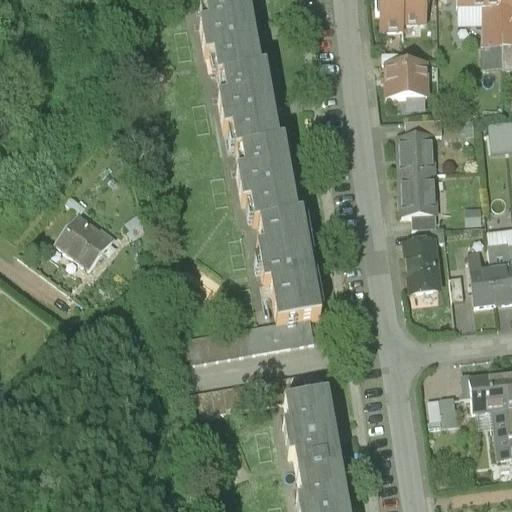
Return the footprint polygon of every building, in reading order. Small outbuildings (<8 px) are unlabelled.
[(216,83),(221,82),(258,76),(244,0),(202,8),(206,30),(198,31),(204,64),(212,62),(216,83)] [(401,36),(401,29),(400,0),(378,0),(379,36),(401,36)] [(400,0),(401,29),(424,29),(422,0),(400,0)] [(483,40),(502,40),(501,0),(457,0),(458,11),(482,11),(483,40)] [(511,0),(501,0),(502,40),(502,50),(511,49),(511,0)] [(481,74),(503,74),(502,50),(502,40),(483,40),(480,40),(481,74)] [(503,74),(503,77),(511,76),(511,49),(502,50),(503,74)] [(380,70),(383,70),(403,70),(403,58),(380,59),(380,70)] [(403,70),(383,70),(384,104),(426,104),(425,70),(403,70)] [(234,157),(240,156),(277,149),(263,75),(258,76),(221,82),(225,103),(216,105),(222,137),(230,136),(234,157)] [(511,76),(503,77),(503,99),(511,98),(511,76)] [(404,128),(404,143),(431,142),(440,141),(440,127),(404,128)] [(511,127),(498,129),(499,154),(511,153),(511,127)] [(395,143),(396,182),(433,181),(431,142),(404,143),(395,143)] [(253,231),(258,230),(295,223),(281,149),(277,149),(240,156),(244,178),(236,179),(241,211),(249,210),(253,231)] [(434,220),(433,181),(396,182),(398,221),(411,221),(434,220)] [(19,201),(0,186),(0,211),(7,217),(19,201)] [(44,186),(15,226),(38,243),(67,203),(44,186)] [(83,216),(74,209),(69,215),(78,222),(83,216)] [(411,236),(417,236),(434,235),(434,220),(411,221),(411,236)] [(126,241),(132,249),(147,238),(135,222),(123,231),(128,239),(126,241)] [(300,222),(295,223),(258,230),(263,255),(257,256),(263,294),(269,293),(276,332),(308,326),(318,325),(300,222)] [(76,226),(54,254),(87,278),(108,250),(76,226)] [(441,235),(434,235),(417,236),(418,250),(433,249),(442,248),(441,235)] [(403,252),(408,302),(438,299),(433,249),(418,250),(403,252)] [(498,277),(490,278),(493,313),(511,310),(511,290),(508,255),(496,256),(498,277)] [(473,315),(493,313),(490,278),(480,279),(477,258),(466,260),(473,315)] [(460,283),(449,284),(451,306),(462,305),(460,283)] [(313,350),(308,326),(276,332),(164,352),(168,376),(313,350)] [(321,404),(317,380),(174,404),(178,428),(283,410),(321,404)] [(511,380),(503,381),(507,413),(511,412),(511,380)] [(473,417),(490,415),(507,413),(503,381),(469,385),(471,402),(473,417)] [(462,403),(471,402),(469,385),(469,382),(459,383),(462,403)] [(436,408),(434,385),(419,386),(421,409),(436,408)] [(292,463),(296,485),(339,478),(326,403),(321,404),(283,410),(287,431),(281,432),(287,464),(292,463)] [(455,431),(453,405),(438,406),(441,433),(455,431)] [(511,461),(507,413),(490,415),(496,462),(511,461)] [(344,511),(339,478),(296,485),(300,507),(295,507),(295,511),(344,511)]
